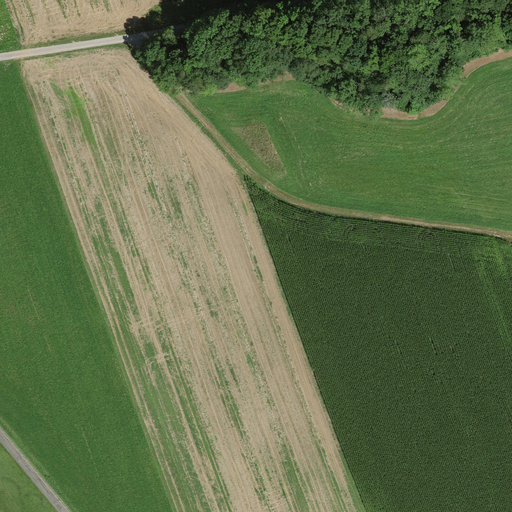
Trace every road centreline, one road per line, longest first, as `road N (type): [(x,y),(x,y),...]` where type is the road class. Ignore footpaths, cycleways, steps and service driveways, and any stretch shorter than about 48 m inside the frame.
road 1 (track): [(128,35),(272,191),(313,205),(511,233)]
road 2 (track): [(0,54),(297,0)]
